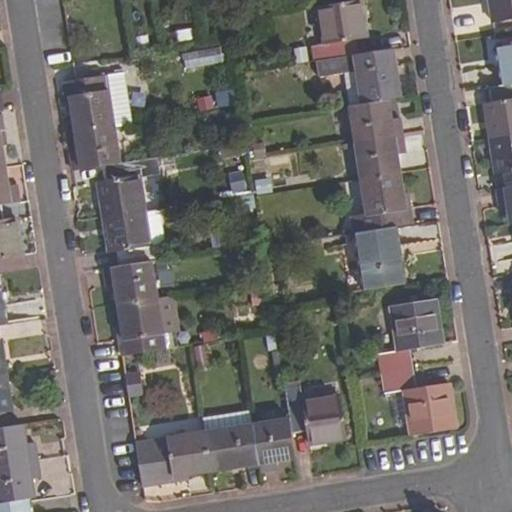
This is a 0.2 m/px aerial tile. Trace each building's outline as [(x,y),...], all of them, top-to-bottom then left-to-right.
[(511,0),(488,0),(492,22),(511,18),(511,0)] [(365,37),(359,1),(318,8),(324,44),(309,48),(312,63),(315,62),(359,55),(356,39),(365,37)] [(511,83),(511,45),(497,47),(503,85),(511,83)] [(190,53),(192,66),(227,61),(225,47),(190,53)] [(401,99),(393,50),(359,55),(315,62),(317,80),(343,76),(355,74),(361,106),(390,101),(401,99)] [(133,125),(125,73),(61,83),(64,105),(69,104),(74,134),(115,128),(133,125)] [(348,108),(361,106),(355,74),(343,76),(348,108)] [(511,83),(503,85),(488,87),(490,101),(483,103),(488,138),(511,134),(511,83)] [(393,121),(390,101),(361,106),(348,108),(354,145),(404,136),(401,120),(393,121)] [(121,164),(115,128),(74,134),(77,151),(68,154),(71,172),(101,167),(121,164)] [(511,134),(488,138),(495,175),(502,174),(505,188),(511,186),(511,134)] [(406,154),(404,136),(354,145),(360,181),(402,174),(399,155),(406,154)] [(149,176),(147,160),(121,164),(101,167),(103,180),(96,182),(102,219),(145,212),(139,178),(149,176)] [(8,186),(5,168),(0,169),(0,205),(18,203),(16,186),(8,186)] [(233,174),(236,192),(251,189),(248,171),(233,174)] [(406,202),(402,174),(360,181),(365,215),(349,218),(352,235),(357,234),(394,228),(414,225),(410,202),(406,202)] [(511,186),(505,188),(495,189),(498,208),(505,208),(508,225),(511,224),(511,186)] [(2,220),(0,205),(0,259),(22,256),(16,218),(2,220)] [(159,210),(145,212),(102,219),(107,255),(115,254),(117,267),(151,261),(163,260),(160,244),(164,244),(159,210)] [(403,287),(394,228),(357,234),(366,292),(403,287)] [(158,299),(151,261),(117,267),(102,269),(106,289),(112,288),(116,306),(158,299)] [(166,350),(158,299),(116,306),(119,333),(116,334),(120,357),(166,350)] [(380,376),(412,371),(410,351),(442,345),(434,301),(389,308),(397,353),(377,356),(380,376)] [(210,345),(196,345),(195,365),(209,365),(210,345)] [(416,389),(412,371),(380,376),(383,395),(402,392),(410,437),(454,429),(448,384),(416,389)] [(139,395),(136,375),(123,377),(126,397),(139,395)] [(12,412),(8,377),(0,377),(0,427),(6,427),(4,413),(12,412)] [(299,388),(284,390),(289,420),(292,436),(306,433),(308,443),(345,437),(339,399),(302,404),(299,388)] [(201,418),(203,433),(252,425),(250,411),(201,418)] [(296,461),(292,436),(289,420),(252,425),(260,476),(275,473),(274,464),(296,461)] [(25,443),(22,425),(6,427),(0,427),(0,464),(36,459),(32,442),(25,443)] [(210,474),(258,466),(252,425),(203,433),(210,474)] [(210,474),(203,433),(134,444),(141,490),(180,484),(179,479),(210,474)] [(38,476),(36,459),(0,464),(0,502),(27,499),(34,498),(31,479),(38,476)] [(0,511),(28,511),(27,499),(0,502),(0,511)]
